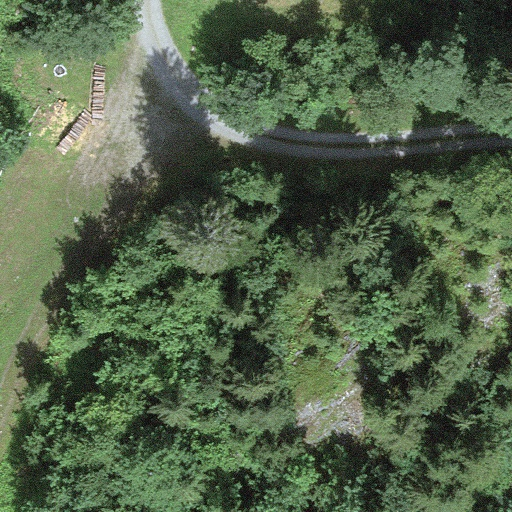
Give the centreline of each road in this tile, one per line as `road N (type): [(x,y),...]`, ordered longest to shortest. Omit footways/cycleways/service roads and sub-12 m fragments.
road 1 (track): [(511,130),(336,145),(241,130),(178,99),(147,27),(145,0)]
road 2 (track): [(178,99),(138,180),(40,315),(0,398)]
road 3 (track): [(187,0),(283,21),(362,0)]
